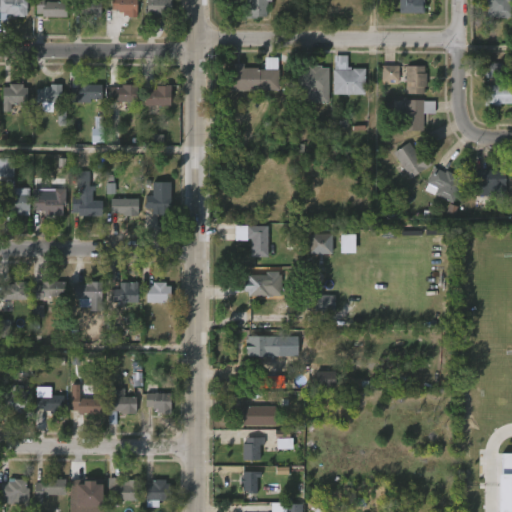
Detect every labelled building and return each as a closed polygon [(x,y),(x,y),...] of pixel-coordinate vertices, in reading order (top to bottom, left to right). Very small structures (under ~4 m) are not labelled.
[(0,0),(25,0),(25,15),(23,15),(23,16),(11,16),(11,14),(4,14),(5,12),(0,12),(0,0)] [(43,0),(43,1),(65,2),(65,17),(40,16),(40,14),(35,14),(35,0),(43,0)] [(100,0),(99,17),(83,17),(83,14),(72,14),(72,0),(100,0)] [(135,0),(135,17),(127,17),(127,12),(117,12),(117,10),(110,10),(110,0),(135,0)] [(170,0),(170,15),(145,15),(145,0),(170,0)] [(270,0),(270,1),(266,1),(266,16),(253,16),(253,19),(242,18),(242,0),(270,0)] [(424,0),(424,13),(398,12),(398,0),(424,0)] [(511,0),(511,18),(490,18),(491,8),(484,8),(484,0),(511,0)] [(346,55),(346,67),(350,67),(350,69),(352,69),(352,68),(364,68),(364,94),(332,95),(334,55),(346,55)] [(277,57),(278,89),(258,89),(258,91),(226,91),(226,67),(263,67),(264,57),(277,57)] [(502,79),(502,64),(486,63),(485,78),(502,79)] [(320,65),(320,67),(328,68),(328,103),(301,102),(301,96),(295,96),(296,67),(308,68),(308,65),(320,65)] [(399,66),(381,66),(381,82),(398,83),(399,66)] [(424,66),(424,73),(426,73),(425,87),(424,87),(424,95),(405,95),(405,66),(424,66)] [(78,76),(78,85),(102,85),(102,100),(90,100),(90,103),(72,103),(72,89),(68,89),(68,76),(78,76)] [(21,84),(21,87),(26,88),(26,105),(9,104),(9,112),(1,111),(1,87),(8,87),(8,84),(21,84)] [(60,84),(60,93),(63,93),(62,103),(52,103),(52,112),(40,111),(40,103),(35,102),(35,89),(41,89),(41,86),(48,87),(48,84),(60,84)] [(115,102),(108,102),(108,87),(120,87),(120,84),(136,84),(136,103),(115,102)] [(158,105),(158,115),(148,114),(148,105),(144,105),(144,92),(150,92),(150,89),(155,90),(155,86),(169,85),(168,105),(158,105)] [(492,106),(485,105),(485,85),(511,85),(511,103),(499,103),(499,106),(492,106)] [(422,100),(434,101),(434,113),(422,113),(422,131),(396,132),(397,111),(403,111),(403,100),(422,100)] [(102,143),(103,117),(93,117),(92,143),(102,143)] [(409,143),(417,155),(422,152),(431,164),(409,178),(392,153),(408,142),(409,143)] [(0,167),(0,177),(13,177),(13,158),(0,158),(0,167)] [(444,172),(446,170),(458,177),(456,180),(462,183),(451,203),(434,194),(436,189),(433,187),(431,191),(425,188),(427,184),(426,183),(434,168),(444,172)] [(505,197),(473,196),(474,170),(505,171),(505,197)] [(101,171),(101,188),(94,188),(94,191),(91,191),(91,201),(101,201),(100,216),(76,215),(76,212),(70,212),(70,197),(77,197),(77,182),(75,182),(75,171),(101,171)] [(28,189),(28,215),(10,215),(10,212),(3,212),(3,195),(12,195),(12,188),(28,189)] [(61,207),(61,216),(49,215),(49,214),(42,214),(42,211),(36,210),(36,188),(64,189),(63,207),(61,207)] [(169,196),(169,215),(155,215),(155,211),(151,211),(151,209),(144,209),(144,195),(169,196)] [(124,198),(124,199),(137,199),(137,217),(122,216),(122,214),(109,213),(109,199),(124,198)] [(266,226),(266,257),(249,257),(250,239),(245,239),(246,226),(266,226)] [(333,254),(310,254),(310,233),(333,233),(333,254)] [(354,235),(340,235),(340,254),(354,253),(354,235)] [(280,276),(280,297),(247,297),(247,292),(243,292),(243,280),(247,280),(247,275),(280,276)] [(2,300),(0,300),(0,283),(12,284),(12,280),(31,280),(31,301),(2,300)] [(41,301),(34,301),(34,285),(40,285),(40,282),(64,282),(64,297),(41,297),(41,301)] [(100,282),(100,312),(88,312),(88,299),(72,299),(73,284),(85,285),(85,282),(100,282)] [(164,283),(164,286),(169,286),(169,303),(145,303),(145,285),(152,285),(152,282),(164,283)] [(136,302),(111,302),(111,290),(118,290),(118,287),(123,287),(123,284),(137,283),(136,302)] [(335,312),(335,295),(315,295),(315,312),(335,312)] [(10,336),(10,321),(0,321),(0,336),(10,336)] [(267,337),(267,341),(274,342),(274,349),(268,348),(268,357),(247,357),(247,354),(244,354),(244,339),(247,339),(247,337),(267,337)] [(29,375),(11,375),(12,355),(30,356),(29,375)] [(372,359),(372,370),(380,370),(380,387),(348,388),(348,375),(338,375),(338,364),(347,364),(347,371),(348,371),(348,359),(372,359)] [(286,376),(287,382),(291,382),(291,387),(253,390),(252,377),(286,376)] [(20,383),(20,385),(23,385),(23,390),(27,390),(26,410),(21,410),(21,413),(8,413),(8,410),(1,410),(1,389),(10,389),(10,385),(13,385),(13,383),(20,383)] [(78,385),(77,399),(100,399),(100,415),(76,414),(76,411),(70,411),(70,385),(78,385)] [(49,388),(49,396),(62,396),(62,412),(41,412),(41,408),(34,408),(35,388),(49,388)] [(134,397),(134,415),(119,415),(119,412),(115,412),(114,425),(107,425),(108,388),(123,388),(123,397),(134,397)] [(156,393),(169,394),(169,415),(155,415),(155,410),(151,410),(151,408),(144,407),(144,394),(156,393)] [(276,407),(276,426),(244,425),(244,410),(241,410),(241,406),(276,407)] [(259,461),(242,461),(242,445),(245,445),(244,438),(264,438),(264,445),(258,446),(259,461)] [(255,477),(255,494),(242,494),(242,484),(240,484),(242,472),(259,472),(259,478),(255,477)] [(511,511),(498,511),(498,473),(511,473),(511,511)] [(119,479),(119,485),(122,485),(122,482),(136,481),(135,501),(106,501),(106,478),(119,479)] [(41,495),(41,504),(35,504),(35,499),(33,499),(34,483),(40,483),(40,479),(64,480),(64,495),(41,495)] [(25,480),(25,489),(28,489),(28,503),(25,503),(25,505),(6,505),(5,509),(0,509),(0,484),(12,484),(12,480),(25,480)] [(86,506),(85,510),(73,510),(72,483),(84,483),(84,480),(100,481),(99,506),(86,506)] [(164,481),(164,484),(168,485),(168,501),(157,501),(157,508),(145,508),(144,484),(151,484),(151,481),(164,481)]
